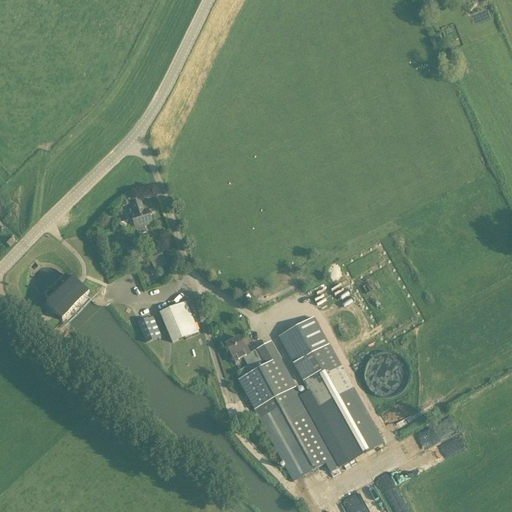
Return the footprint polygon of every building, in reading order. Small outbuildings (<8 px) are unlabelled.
[(152,224),(148,213),(147,210),(144,211),(141,203),(130,206),(133,214),(130,215),(135,230),(136,230),(137,235),(147,232),(145,227),(152,224)] [(378,236),(340,257),(383,334),(421,313),(378,236)] [(160,251),(148,257),(155,271),(167,265),(160,251)] [(46,305),(62,321),(88,295),(73,279),(70,281),(65,276),(44,297),(49,302),(46,305)] [(198,333),(194,322),(185,303),(159,313),(172,344),(198,333)] [(49,311),(34,316),(37,325),(52,320),(49,311)] [(157,340),(148,318),(137,323),(146,344),(157,340)] [(314,318),(278,338),(308,392),(347,464),(383,445),(314,318)] [(243,359),(249,355),(246,349),(243,343),(242,343),(239,338),(225,345),(234,363),(243,358),(243,359)] [(408,365),(377,349),(362,379),(393,395),(408,365)] [(308,392),(299,397),(279,359),(266,367),(257,351),(249,355),(243,359),(252,374),(238,382),(254,411),(293,482),(325,465),(330,474),(347,464),(308,392)] [(405,457),(458,432),(452,418),(399,443),(405,457)] [(402,479),(448,458),(443,448),(397,468),(402,479)]
